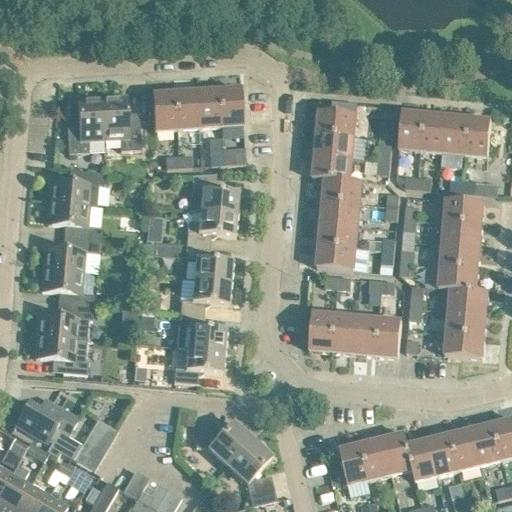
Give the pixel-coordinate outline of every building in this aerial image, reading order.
[(218,94),(220,132),(243,130),(240,93),(218,94)] [(198,133),(220,132),(218,94),(196,96),(198,133)] [(176,134),(198,133),(196,96),(173,97),(176,134)] [(154,136),(176,134),(173,97),(151,99),(152,119),(154,136)] [(127,125),(126,100),(101,102),(104,144),(119,143),(120,155),(140,154),(139,124),(127,125)] [(68,158),(89,157),(88,145),(104,144),(101,102),(77,103),(78,128),(67,128),(68,158)] [(354,142),(354,139),(356,119),(319,116),(317,138),(354,142)] [(421,156),(424,119),(402,117),(399,154),(421,156)] [(443,158),(446,121),(424,119),(421,156),(443,158)] [(465,160),(469,123),(446,121),(443,158),(465,160)] [(393,136),(394,123),(383,122),(382,135),(393,136)] [(488,162),(491,125),(469,123),(465,160),(488,162)] [(352,164),(354,142),(317,138),(315,160),(352,164)] [(234,157),(222,158),(223,170),(235,169),(245,168),(244,157),(244,153),(234,153),(234,157)] [(390,167),(391,155),(380,154),(379,166),(390,167)] [(210,171),(215,170),(223,170),(222,158),(210,159),(210,171)] [(350,186),(352,164),(315,160),(313,183),(325,184),(350,186)] [(178,173),(191,172),(190,161),(178,162),(178,173)] [(166,174),(178,173),(178,162),(165,163),(166,174)] [(389,180),(390,167),(379,166),(378,179),(389,180)] [(104,191),(105,178),(96,177),(94,189),(94,190),(99,191),(104,191)] [(237,219),(238,197),(214,195),(216,179),(192,180),(191,194),(192,194),(190,215),(199,216),(237,219)] [(418,195),(419,184),(407,183),(406,194),(418,195)] [(350,186),(325,184),(323,206),(359,209),(362,187),(350,186)] [(430,196),(431,185),(419,184),(418,195),(430,196)] [(51,185),(49,207),(88,210),(88,211),(97,212),(99,191),(94,190),(94,189),(51,185)] [(449,197),(462,198),(463,186),(450,185),(449,197)] [(463,186),(462,198),(497,201),(498,189),(465,186),(463,186)] [(398,213),(399,200),(389,200),(388,212),(398,213)] [(482,229),(483,207),(446,204),(444,226),(482,229)] [(357,231),(359,209),(323,206),(321,228),(357,231)] [(88,211),(88,210),(49,207),(47,228),(86,232),(88,211)] [(416,224),(418,212),(406,211),(405,223),(416,224)] [(397,225),(398,213),(388,212),(387,224),(397,225)] [(235,241),(237,219),(199,216),(198,227),(188,226),(187,235),(186,249),(209,251),(210,239),(235,241)] [(414,246),(415,237),(416,224),(405,223),(403,245),(414,246)] [(480,251),(482,229),(444,226),(442,248),(480,251)] [(355,254),(357,231),(321,228),(319,250),(355,254)] [(99,245),(100,232),(91,231),(90,244),(99,245)] [(394,257),(395,244),(386,243),(384,256),(394,257)] [(98,258),(99,245),(90,244),(88,257),(98,258)] [(412,268),(413,256),(414,246),(403,245),(401,267),(412,268)] [(478,273),(480,251),(442,248),(440,270),(478,273)] [(230,287),(232,265),(208,263),(209,251),(186,249),(185,262),(195,263),(193,284),(230,287)] [(353,276),(355,254),(319,250),(317,272),(353,276)] [(82,277),(84,255),(45,252),(43,274),(82,277)] [(393,269),(394,257),(384,256),(383,268),(393,269)] [(411,281),(412,268),(401,267),(400,280),(411,281)] [(476,295),(478,273),(440,270),(438,292),(476,295)] [(81,299),(82,277),(43,274),(41,295),(81,299)] [(337,293),(338,281),(326,280),(325,292),(337,293)] [(350,294),(351,283),(338,281),(337,293),(350,294)] [(171,295),(188,296),(188,284),(172,284),(171,295)] [(228,309),(230,287),(193,284),(191,305),(181,304),(180,317),(203,319),(204,307),(228,309)] [(382,297),(383,286),(370,285),(369,296),(382,297)] [(395,298),(396,287),(383,286),(382,297),(395,298)] [(432,318),(435,293),(424,292),(421,317),(432,318)] [(486,319),(488,296),(476,295),(438,292),(438,293),(450,294),(448,316),(486,319)] [(159,314),(160,299),(142,297),(141,313),(159,314)] [(93,312),(94,299),(85,298),(84,311),(93,312)] [(421,312),(423,301),(413,300),(411,311),(421,312)] [(92,325),(93,312),(84,311),(82,323),(82,324),(89,324),(92,325)] [(420,327),(421,312),(411,311),(409,326),(420,327)] [(484,341),(486,319),(448,316),(447,338),(484,341)] [(224,356),(226,334),(202,332),(203,319),(180,317),(178,331),(179,331),(177,352),(187,353),(224,356)] [(331,357),(335,320),(312,318),(309,355),(331,357)] [(87,345),(89,324),(82,324),(82,323),(39,319),(37,341),(76,344),(87,345)] [(354,359),(357,322),(335,320),(331,357),(354,359)] [(376,361),(379,324),(357,322),(354,359),(376,361)] [(398,363),(399,359),(401,326),(379,324),(376,361),(398,363)] [(482,364),(484,341),(447,338),(445,360),(482,364)] [(75,365),(79,365),(85,365),(87,345),(76,344),(37,341),(35,362),(74,366),(75,365)] [(407,344),(406,357),(418,358),(419,345),(407,344)] [(222,378),(224,356),(187,353),(185,374),(175,373),(173,387),(197,389),(198,376),(222,378)] [(87,379),(88,366),(85,365),(79,365),(77,378),(87,379)] [(56,463),(60,458),(60,457),(73,464),(79,454),(81,451),(66,442),(78,422),(45,403),(38,413),(28,407),(15,428),(47,447),(47,446),(51,448),(48,452),(46,456),(48,458),(56,463)] [(106,456),(118,435),(97,423),(85,444),(106,456)] [(502,465),(504,465),(511,462),(511,424),(493,429),(502,465)] [(228,470),(251,444),(232,427),(214,446),(209,442),(211,428),(198,427),(195,451),(208,453),(228,470)] [(481,470),(502,465),(493,429),(472,434),(481,470)] [(459,476),(481,470),(472,434),(450,439),(459,476)] [(416,486),(407,450),(404,438),(383,444),(391,480),(412,474),(414,486),(416,486)] [(438,481),(459,476),(450,439),(429,444),(438,481)] [(22,460),(25,455),(28,450),(14,442),(8,453),(16,457),(22,460)] [(100,466),(106,456),(85,444),(81,451),(79,454),(100,466)] [(255,484),(253,481),(271,462),(251,444),(228,470),(247,488),(249,498),(273,492),(270,480),(255,484)] [(370,485),(391,480),(383,444),(361,449),(370,485)] [(416,486),(438,481),(429,444),(407,450),(416,486)] [(43,466),(48,458),(46,456),(30,447),(28,450),(25,455),(43,466)] [(348,490),(367,486),(370,485),(361,449),(339,454),(348,490)] [(93,476),(100,466),(79,454),(73,464),(93,476)] [(61,479),(67,469),(61,465),(55,475),(61,479)] [(22,488),(29,475),(17,469),(11,481),(10,481),(0,497),(0,511),(16,511),(29,492),(22,488)] [(67,482),(73,472),(67,469),(61,479),(67,482)] [(0,497),(10,481),(0,474),(0,497)] [(136,504),(149,483),(135,475),(123,496),(136,504)] [(150,511),(156,511),(167,494),(149,483),(136,504),(150,511)] [(106,511),(118,493),(106,486),(91,511),(106,511)] [(498,505),(503,504),(510,502),(508,491),(496,493),(498,505)] [(41,511),(47,502),(29,492),(16,511),(41,511)] [(252,511),(257,510),(276,505),(273,492),(249,498),(252,511)] [(175,511),(181,502),(167,494),(156,511),(175,511)] [(467,511),(470,511),(480,510),(477,499),(465,502),(467,511)] [(63,511),(47,502),(41,511),(63,511)] [(454,511),(467,511),(465,502),(453,505),(454,511)]
